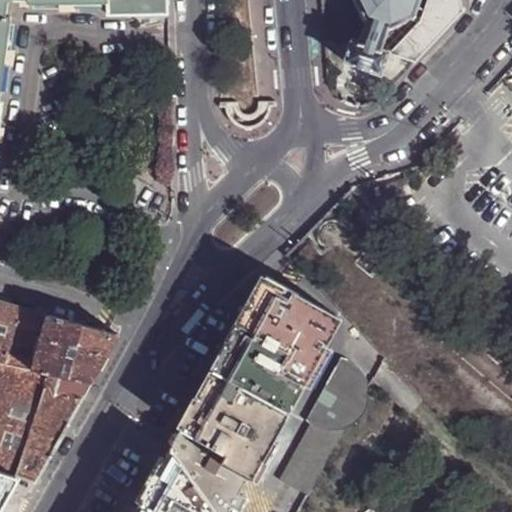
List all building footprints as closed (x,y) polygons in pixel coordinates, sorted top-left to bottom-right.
[(0,0),(0,108),(12,18),(11,17),(7,16),(9,1),(10,0),(27,0),(28,3),(29,3),(108,3),(108,14),(168,13),(167,0),(0,0)] [(422,0),(354,0),(363,21),(367,22),(360,42),(353,39),(345,60),(381,73),(389,52),(382,49),(389,30),(392,31),(416,17),(422,0)] [(464,10),(461,0),(422,0),(416,17),(392,31),(389,30),(382,49),(389,52),(416,61),(464,10)] [(362,187),(367,199),(393,190),(388,177),(362,187)] [(12,231),(3,262),(26,268),(34,237),(12,231)] [(377,251),(376,253),(383,260),(388,254),(381,248),(377,251)] [(212,372),(284,413),(321,345),(312,340),(321,321),(292,305),(296,296),(264,277),(246,309),(212,372)] [(321,321),(323,317),(327,312),(296,296),(292,305),(321,321)] [(51,316),(0,301),(0,360),(7,362),(14,342),(15,337),(22,340),(42,345),(51,316)] [(384,359),(342,314),(321,345),(284,413),(247,480),(229,511),(295,511),(303,498),(305,495),(342,428),(349,425),(358,419),(364,409),(370,401),(369,383),(372,378),(384,359)] [(114,346),(121,335),(51,316),(42,345),(35,367),(35,369),(93,383),(109,356),(114,346)] [(9,362),(33,367),(37,351),(14,345),(9,362)] [(0,471),(17,477),(38,484),(65,435),(93,383),(35,369),(33,367),(9,362),(7,362),(0,360),(0,471)] [(247,480),(284,413),(212,372),(205,386),(180,430),(225,456),(220,464),(247,480)] [(176,438),(170,448),(214,511),(229,511),(247,480),(220,464),(225,456),(180,430),(176,438)] [(214,511),(170,448),(167,455),(161,466),(136,511),(214,511)] [(490,462),(511,482),(511,474),(495,458),(490,462)] [(480,511),(500,511),(511,499),(511,482),(490,462),(461,492),(480,511)] [(0,507),(5,498),(17,477),(0,471),(0,507)]
